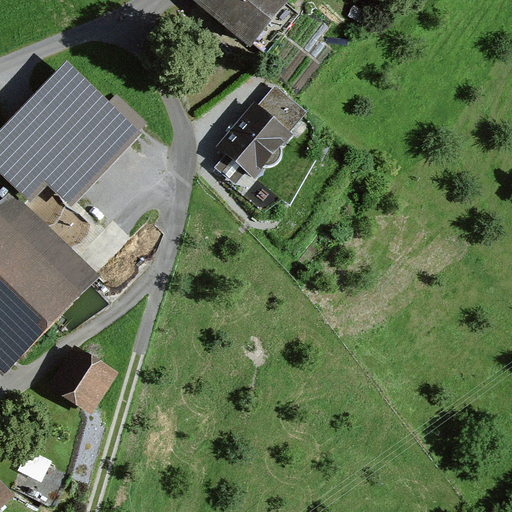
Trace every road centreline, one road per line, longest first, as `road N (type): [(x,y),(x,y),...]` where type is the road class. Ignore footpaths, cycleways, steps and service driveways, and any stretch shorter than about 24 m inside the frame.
road 1 (track): [(157,267),(84,511)]
road 2 (unclassified): [(0,67),(145,0)]
